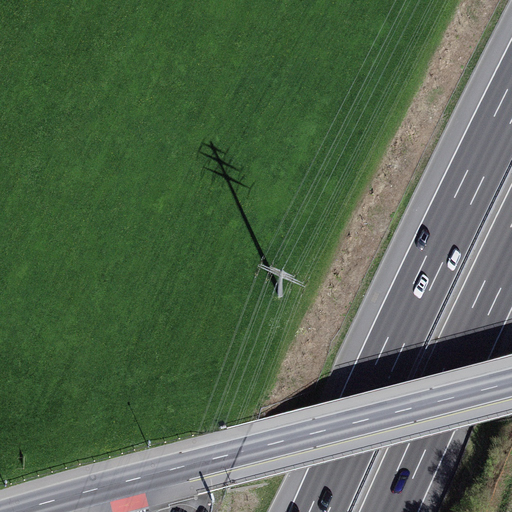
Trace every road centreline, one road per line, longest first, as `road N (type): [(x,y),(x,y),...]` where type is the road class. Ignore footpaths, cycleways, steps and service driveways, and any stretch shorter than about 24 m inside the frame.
road 1 (tertiary): [(511,383),(16,511)]
road 2 (motorway): [(511,101),(319,511)]
road 3 (motorway): [(389,511),(511,246)]
